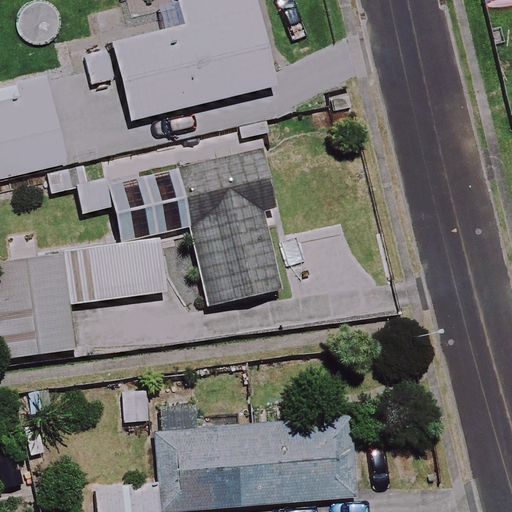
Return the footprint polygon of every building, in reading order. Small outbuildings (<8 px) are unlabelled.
[(27,178),(156,149),(149,118),(271,90),(250,0),(175,0),(182,28),(72,53),(77,74),(12,89),(15,102),(0,105),(0,170),(2,170),(4,169),(7,169),(10,170),(12,171),(14,172),(16,174),(18,176),(20,179),(27,178)] [(159,12),(156,0),(127,0),(132,19),(159,12)] [(269,217),(258,158),(177,172),(201,307),(273,294),(259,219),(269,217)] [(164,296),(157,242),(0,261),(0,324),(21,322),(25,358),(72,352),(66,308),(164,296)] [(149,389),(119,389),(120,426),(149,425),(149,389)] [(192,511),(350,499),(344,420),(154,435),(158,486),(92,491),(93,511),(192,511)]
